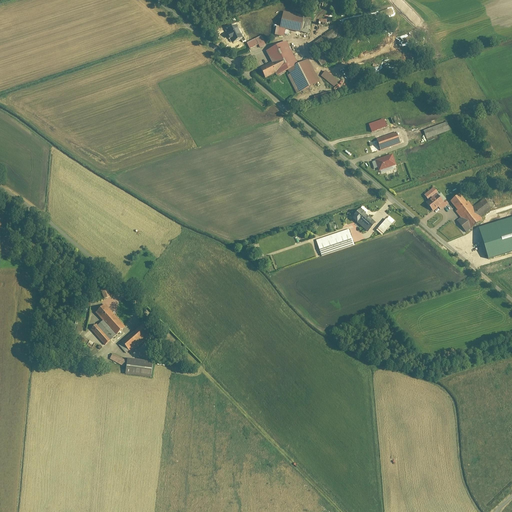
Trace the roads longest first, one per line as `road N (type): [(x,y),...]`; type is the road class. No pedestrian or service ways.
road 1 (track): [(0,188),(134,299),(338,511)]
road 2 (unclassified): [(158,0),(511,299)]
